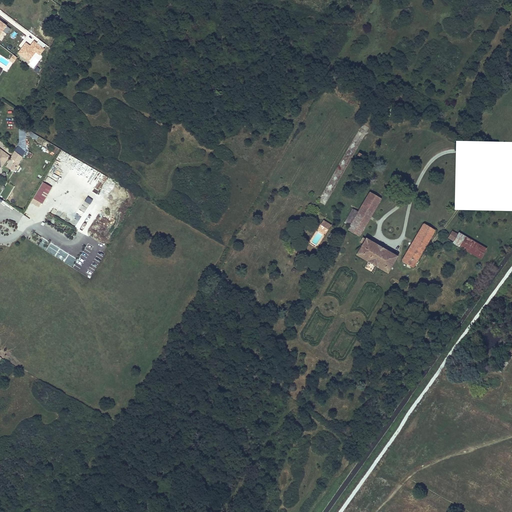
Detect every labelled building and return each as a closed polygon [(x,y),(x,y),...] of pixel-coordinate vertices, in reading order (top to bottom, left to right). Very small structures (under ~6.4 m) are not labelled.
[(10,29),(0,21),(0,33),(2,31),(6,34),(10,29)] [(44,45),(38,41),(36,44),(33,42),(29,47),(25,43),(18,53),(28,60),(35,51),(39,54),(43,49),(42,48),(44,45)] [(0,166),(8,156),(0,149),(0,166)] [(40,208),(51,188),(42,183),(31,203),(40,208)] [(348,230),(359,236),(380,199),(370,192),(358,212),(353,209),(345,223),(350,226),(348,230)] [(331,225),(323,220),(321,224),(328,229),(331,225)] [(424,224),(402,261),(413,267),(434,230),(424,224)] [(457,235),(452,232),(449,238),(453,241),(457,235)] [(466,250),(480,259),(486,249),(458,233),(457,235),(453,241),(452,243),(466,250)] [(377,266),(387,272),(396,256),(384,250),(384,249),(378,245),(377,246),(366,238),(365,239),(362,237),(360,242),(363,244),(357,254),(367,260),(366,261),(377,267),(377,266)]
